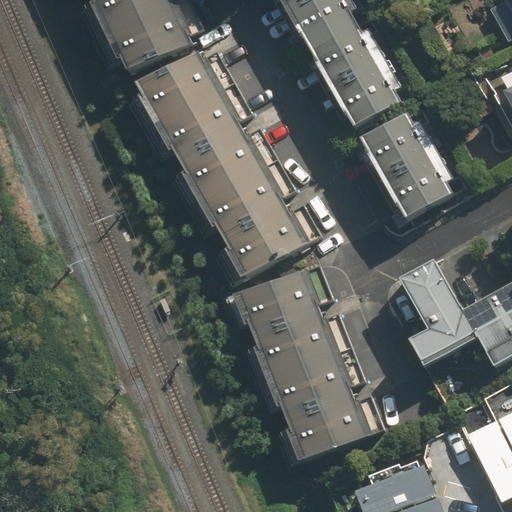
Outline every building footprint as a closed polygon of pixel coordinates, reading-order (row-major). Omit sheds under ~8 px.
[(179,0),(94,0),(131,79),(201,47),(179,0)] [(349,0),(286,0),(359,134),(408,108),(349,0)] [(511,89),(509,91),(511,97),(511,0),(497,0),(489,4),(511,49),(511,89)] [(202,54),(141,87),(248,283),(310,249),(202,54)] [(413,112),(364,140),(410,223),(460,194),(413,112)] [(432,334),(416,344),(431,369),(477,343),(495,375),(511,364),(511,289),(468,315),(439,265),(404,285),(432,334)] [(311,270),(237,298),(303,467),(377,438),(311,270)] [(511,410),(460,434),(492,505),(511,496),(511,410)] [(443,511),(424,463),(352,493),(359,511),(443,511)]
